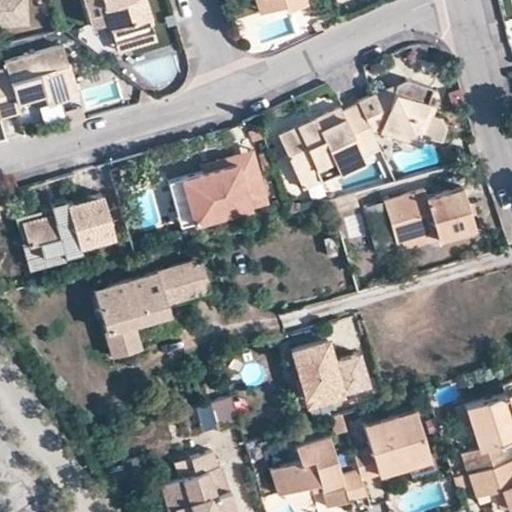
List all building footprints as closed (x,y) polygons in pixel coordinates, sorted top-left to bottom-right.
[(0,0),(0,20),(22,23),(23,0),(0,0)] [(84,0),(92,23),(110,19),(116,40),(154,29),(145,0),(84,0)] [(116,40),(118,49),(155,38),(154,29),(116,40)] [(0,113),(16,109),(13,97),(40,91),(43,102),(69,96),(61,62),(66,60),(62,44),(4,60),(5,67),(0,67),(0,113)] [(69,96),(77,94),(68,60),(66,60),(61,62),(69,96)] [(370,127),(382,122),(415,136),(418,130),(435,137),(441,123),(437,113),(427,109),(430,102),(427,101),(432,88),(407,76),(402,91),(388,85),(356,97),(357,101),(370,127)] [(279,131),(298,173),(332,157),(338,171),(364,160),(361,152),(377,144),(370,127),(357,101),(341,108),(339,103),(324,110),(327,117),(318,120),(316,115),(279,131)] [(316,115),(318,120),(327,117),(324,110),(316,115)] [(202,170),(237,161),(249,204),(264,200),(250,148),(200,162),(202,170)] [(113,176),(108,161),(94,165),(98,180),(113,176)] [(181,176),(194,219),(249,204),(237,161),(202,170),(181,176)] [(181,176),(167,180),(180,224),(194,219),(181,176)] [(385,199),(398,240),(437,229),(440,235),(475,226),(464,185),(428,194),(426,187),(385,199)] [(66,198),(69,210),(56,214),(54,208),(21,217),(28,240),(39,237),(42,248),(61,244),(63,249),(80,246),(79,239),(113,230),(101,188),(66,198)] [(69,210),(66,198),(19,209),(21,217),(54,208),(56,214),(69,210)] [(399,248),(417,243),(420,255),(443,248),(440,235),(437,229),(398,240),(399,248)] [(28,240),(34,264),(65,257),(63,249),(61,244),(42,248),(39,237),(28,240)] [(201,255),(172,264),(180,295),(209,287),(201,255)] [(164,299),(180,295),(172,264),(156,268),(164,299)] [(137,345),(131,320),(129,314),(137,312),(139,317),(167,310),(164,299),(156,268),(91,286),(111,353),(137,345)] [(365,379),(356,350),(339,355),(341,363),(335,365),(326,336),(291,346),(293,354),(304,393),(316,389),(319,401),(325,399),(329,398),(344,394),(342,386),(365,379)] [(341,363),(339,355),(333,357),(335,365),(341,363)] [(511,455),(511,440),(511,435),(511,434),(511,387),(504,390),(498,391),(466,401),(478,444),(462,449),(468,469),(511,455)] [(319,401),(316,389),(304,393),(308,404),(319,401)] [(231,394),(211,400),(217,424),(238,417),(231,394)] [(396,466),(394,460),(407,456),(428,450),(415,407),(363,423),(368,445),(354,450),(359,469),(362,476),(396,466)] [(334,432),(347,428),(341,411),(329,414),(334,432)] [(287,488),(310,482),(319,479),(322,488),(328,504),(367,493),(362,476),(359,469),(341,475),(329,435),(294,446),(298,461),(281,466),(287,488)] [(172,505),(174,511),(235,511),(228,485),(225,486),(220,463),(216,462),(211,449),(175,459),(178,475),(160,479),(167,507),(172,505)] [(432,464),(428,450),(407,456),(408,464),(410,470),(432,464)] [(501,485),(506,503),(511,500),(511,456),(511,455),(468,469),(470,480),(475,493),(492,488),(501,485)] [(408,464),(407,456),(394,460),(396,466),(408,464)] [(281,466),(271,469),(279,491),(287,488),(281,466)] [(455,473),(457,484),(470,480),(468,469),(455,473)] [(310,482),(312,490),(322,488),(319,479),(310,482)] [(501,485),(492,488),(498,505),(506,503),(501,485)]
